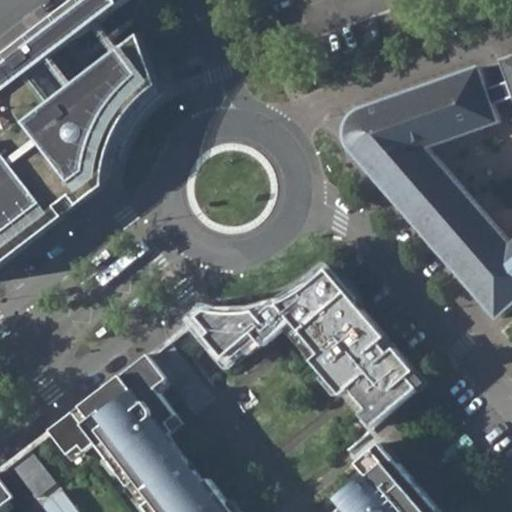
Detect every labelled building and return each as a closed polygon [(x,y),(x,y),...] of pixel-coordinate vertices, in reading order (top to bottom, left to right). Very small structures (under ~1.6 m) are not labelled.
[(114,147),(116,141),(118,137),(120,132),(122,128),(127,118),(131,111),(136,103),(140,98),(145,91),(152,84),(155,81),(129,46),(115,57),(93,27),(130,1),(129,0),(80,0),(0,61),(0,269),(107,188),(108,182),(110,167),(112,158),(114,147)] [(407,28),(396,0),(331,25),(341,53),(407,28)] [(160,87),(142,36),(129,46),(155,81),(152,84),(145,91),(140,98),(136,103),(131,111),(127,118),(122,128),(120,132),(118,137),(116,141),(114,147),(112,158),(116,144),(120,136),(124,129),(130,118),(135,111),(144,100),(155,90),(160,87)] [(482,67),(458,76),(478,131),(503,122),(482,67)] [(478,131),(458,76),(368,109),(357,151),(356,153),(505,323),(511,317),(511,241),(431,148),(478,131)] [(99,266),(115,254),(111,248),(95,260),(99,266)] [(210,311),(202,317),(214,332),(209,337),(225,358),(255,335),(260,330),(271,344),(286,331),(294,324),(322,356),(314,363),(344,397),(354,388),(370,407),(363,413),(376,428),(429,382),(330,268),(325,274),(319,280),(307,290),(300,295),(294,298),(288,301),(281,304),(275,306),(262,310),(258,311),(246,313),(240,313),(229,313),(223,313),(216,312),(210,311)] [(294,324),(286,331),(314,363),(322,356),(294,324)] [(260,330),(255,335),(266,349),(271,344),(260,330)] [(152,355),(53,430),(72,455),(84,446),(89,452),(100,443),(153,511),(237,511),(212,479),(207,483),(170,436),(176,431),(164,416),(174,408),(163,393),(175,384),(152,355)] [(174,408),(164,416),(176,431),(186,424),(174,408)] [(445,511),(386,443),(363,463),(368,470),(374,476),(362,486),(347,499),(350,502),(338,511),(445,511)] [(84,446),(72,455),(76,461),(89,452),(84,446)] [(374,476),(368,470),(357,479),(362,486),(374,476)] [(0,474),(0,509),(17,497),(0,474)]
